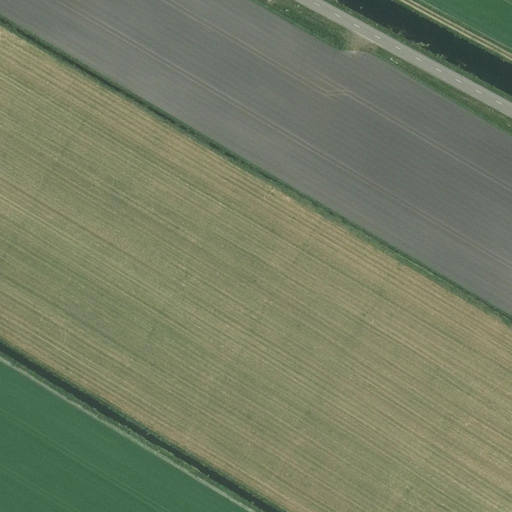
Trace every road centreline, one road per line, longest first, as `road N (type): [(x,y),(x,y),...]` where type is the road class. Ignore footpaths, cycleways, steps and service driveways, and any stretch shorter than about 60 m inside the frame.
road 1 (track): [(0,362),(246,511)]
road 2 (secondary): [(511,111),(305,0)]
